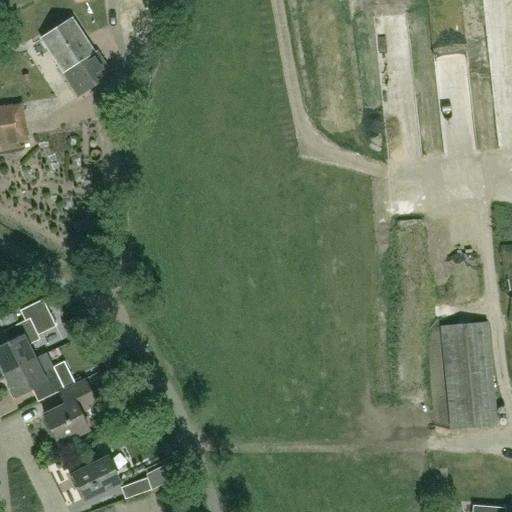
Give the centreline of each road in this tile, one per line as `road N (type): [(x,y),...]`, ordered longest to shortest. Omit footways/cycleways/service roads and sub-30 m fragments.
road 1 (track): [(278,0),(323,162),(511,206)]
road 2 (unclassified): [(216,511),(190,433),(137,346),(98,309),(0,243)]
road 3 (track): [(195,449),(511,441)]
